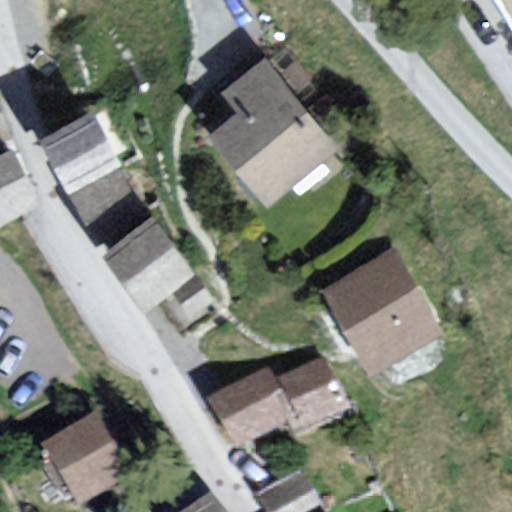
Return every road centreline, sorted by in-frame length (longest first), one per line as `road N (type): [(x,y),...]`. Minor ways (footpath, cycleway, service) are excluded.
road 1 (residential): [(0,65),(81,255),(226,511)]
road 2 (residential): [(339,0),(433,109),(511,184)]
